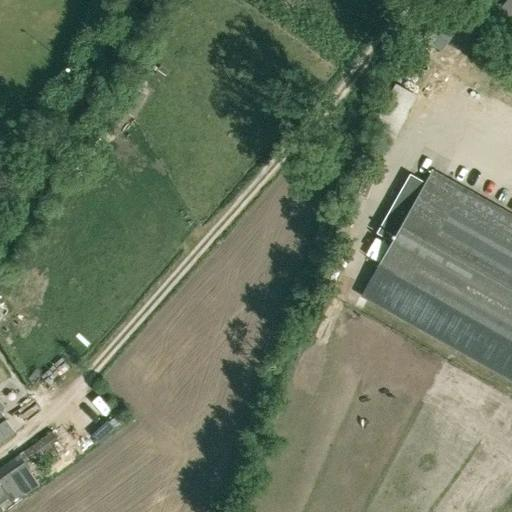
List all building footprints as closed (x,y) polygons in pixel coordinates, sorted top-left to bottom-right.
[(511,0),(507,0),(497,12),(511,24),(511,0)] [(160,67),(156,74),(162,78),(167,72),(160,67)] [(362,295),(511,380),(511,214),(433,170),(362,295)] [(0,441),(15,432),(0,409),(0,441)] [(52,432),(20,454),(32,470),(64,448),(52,432)] [(32,477),(27,470),(29,469),(20,455),(0,468),(0,502),(8,497),(11,501),(25,491),(20,485),(32,477)]
